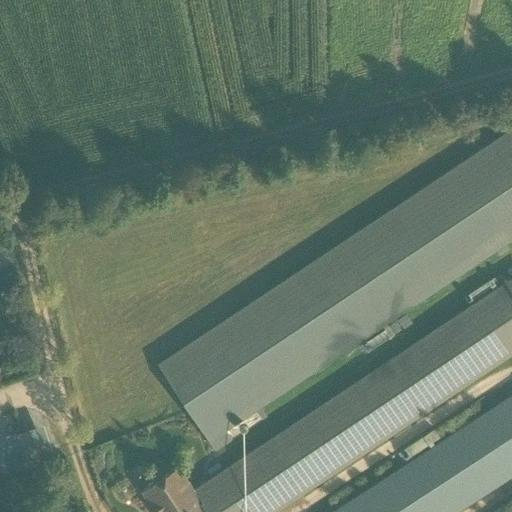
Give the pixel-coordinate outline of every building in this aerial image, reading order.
[(511,128),(158,364),(158,365),(214,450),(216,450),(230,440),(225,432),(225,431),(511,240),(511,128)] [(511,278),(190,484),(207,511),(276,511),(511,355),(511,278)] [(511,397),(334,511),(458,511),(511,477),(511,397)] [(0,476),(32,465),(55,458),(44,426),(0,440),(0,476)] [(207,511),(190,484),(179,468),(141,492),(153,511),(207,511)]
